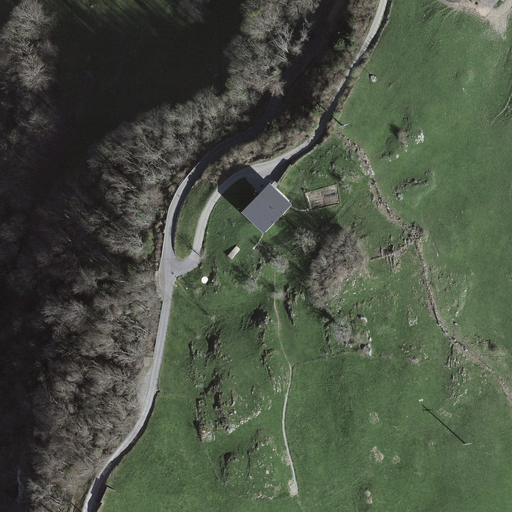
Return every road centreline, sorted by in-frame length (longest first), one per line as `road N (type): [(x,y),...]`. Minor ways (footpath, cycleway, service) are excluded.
road 1 (unclassified): [(341,0),(287,73),(258,130),(209,155),(182,187),(170,213),(168,269)]
road 2 (trunk): [(0,227),(120,511)]
road 3 (track): [(168,269),(146,413),(86,511)]
